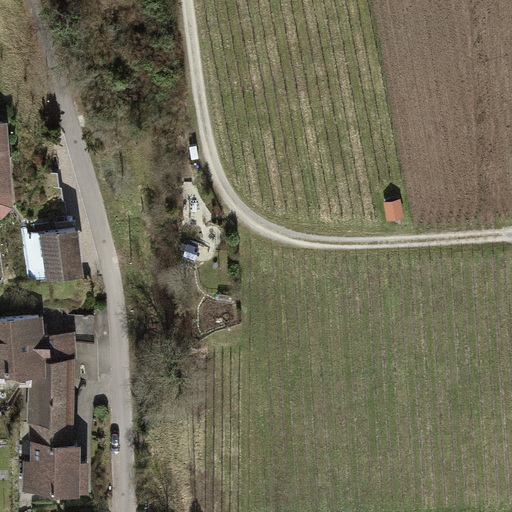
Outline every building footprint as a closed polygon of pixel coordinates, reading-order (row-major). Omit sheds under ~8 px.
[(94,0),(97,8),(123,0),(94,0)] [(6,119),(0,119),(0,214),(10,203),(15,192),(6,119)] [(401,198),(383,199),(384,218),(403,217),(401,198)] [(78,224),(40,229),(48,276),(85,270),(78,224)] [(31,436),(75,436),(77,330),(44,330),(43,311),(0,314),(0,373),(33,368),(31,436)] [(75,436),(31,436),(31,458),(25,458),(25,488),(91,487),(90,456),(83,456),(80,456),(80,436),(75,436)]
